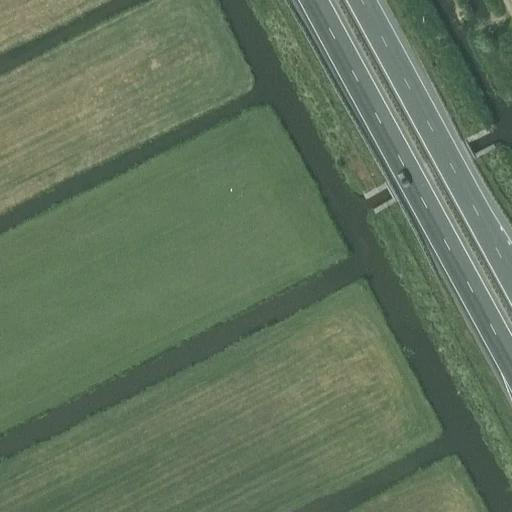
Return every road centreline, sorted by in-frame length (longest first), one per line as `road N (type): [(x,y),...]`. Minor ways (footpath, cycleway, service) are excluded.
road 1 (trunk): [(314,0),(511,364)]
road 2 (trunk): [(511,277),(361,0)]
